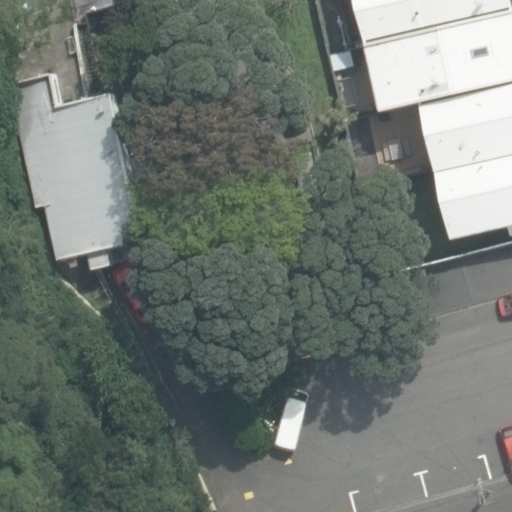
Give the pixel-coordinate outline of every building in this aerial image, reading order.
[(66,0),(71,20),(133,6),(131,0),(66,0)] [(511,0),(360,0),(370,41),(511,8),(511,0)] [(511,79),(511,8),(370,41),(385,108),(427,99),(511,79)] [(92,253),(95,269),(118,264),(114,247),(151,239),(119,94),(65,107),(57,75),(12,85),(35,188),(45,186),(64,259),(92,253)] [(511,79),(427,99),(443,172),(511,156),(511,79)] [(511,156),(443,172),(459,243),(511,230),(511,156)]
